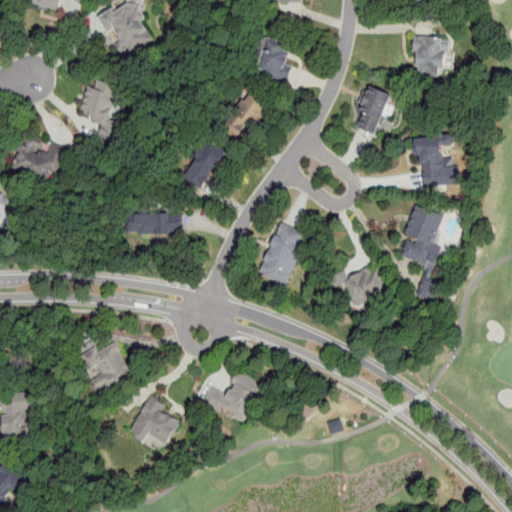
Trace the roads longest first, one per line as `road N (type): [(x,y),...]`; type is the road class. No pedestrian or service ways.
road 1 (residential): [(511,493),(408,403),(296,338),(127,291),(0,289)]
road 2 (residential): [(208,308),(234,239),(327,100),(351,0)]
road 3 (residential): [(283,168),(327,200),(352,199),(353,177),(305,138)]
